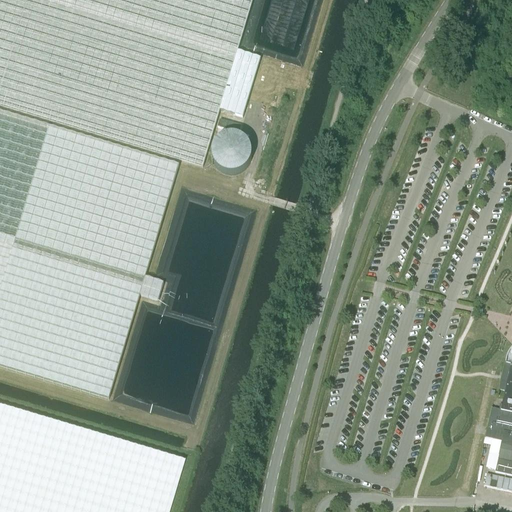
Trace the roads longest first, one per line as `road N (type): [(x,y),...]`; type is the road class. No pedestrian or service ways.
road 1 (tertiary): [(265,511),(358,172),(450,0)]
road 2 (unknown): [(213,511),(317,194),(368,0)]
